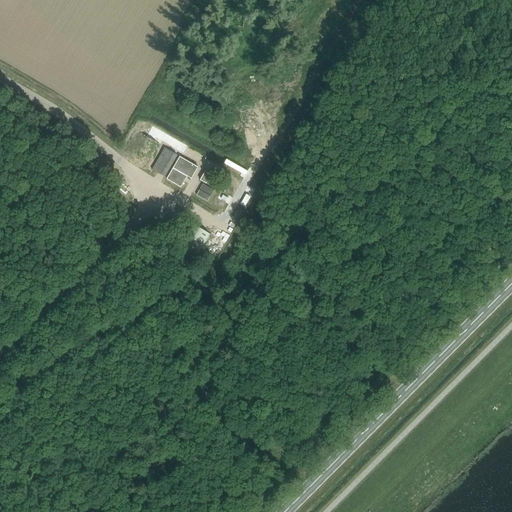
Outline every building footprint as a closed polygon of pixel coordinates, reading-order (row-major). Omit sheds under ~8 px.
[(151,170),(155,172),(164,177),(177,156),(164,148),(151,170)] [(179,157),(166,180),(180,188),(187,177),(191,179),(198,167),(179,157)] [(207,172),(201,183),(207,187),(213,176),(207,172)] [(197,200),(209,205),(214,194),(201,189),(197,200)] [(216,235),(199,226),(184,254),(201,263),(216,235)]
